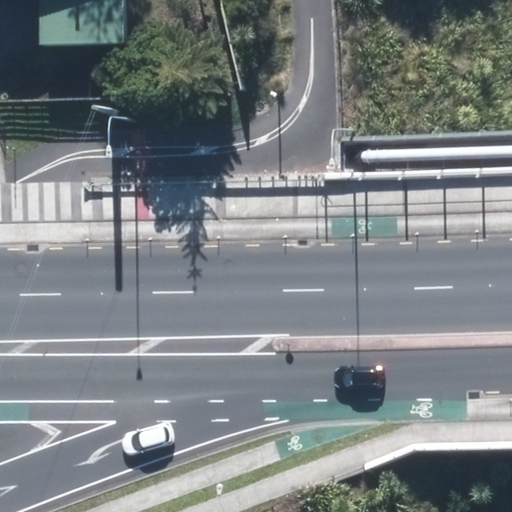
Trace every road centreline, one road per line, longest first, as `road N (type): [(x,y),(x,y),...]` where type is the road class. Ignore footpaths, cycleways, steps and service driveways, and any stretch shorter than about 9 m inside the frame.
road 1 (secondary): [(0,282),(511,275)]
road 2 (secondary): [(246,365),(170,411),(0,481)]
road 3 (secondary): [(511,361),(246,365)]
road 4 (secondary): [(246,365),(0,365)]
